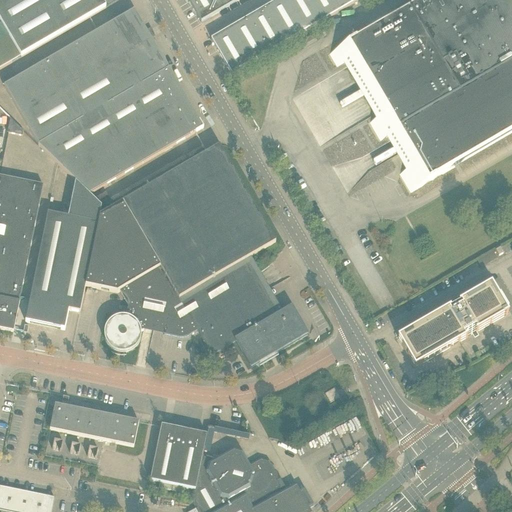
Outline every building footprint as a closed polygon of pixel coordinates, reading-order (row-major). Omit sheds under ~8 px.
[(100,0),(5,0),(0,3),(0,23),(20,58),(105,8),(100,0)] [(186,0),(189,3),(200,23),(201,23),(240,0),(186,0)] [(280,0),(219,35),(211,40),(215,48),(218,48),(217,51),(230,74),(358,0),(280,0)] [(374,28),(338,50),(329,55),(337,67),(346,62),(379,118),(369,123),(380,141),(390,136),(409,169),(399,175),(410,193),(455,167),(454,166),(511,132),(511,0),(424,0),(374,29),(374,28)] [(134,11),(73,47),(107,105),(168,70),(134,11)] [(38,146),(75,182),(89,196),(203,129),(168,70),(107,105),(73,47),(4,87),(38,146)] [(339,94),(353,86),(350,81),(336,90),(339,94)] [(10,120),(6,134),(22,137),(23,132),(10,120)] [(18,151),(19,139),(5,139),(4,150),(18,151)] [(122,204),(197,332),(211,356),(235,342),(251,369),(308,336),(292,308),(276,317),(253,278),(259,274),(250,259),(275,244),(219,147),(122,204)] [(0,177),(0,330),(13,333),(42,186),(0,177)] [(80,313),(85,287),(99,217),(101,208),(89,196),(75,182),(67,218),(47,214),(25,322),(64,330),(68,311),(80,313)] [(189,337),(197,332),(122,204),(99,217),(85,287),(117,294),(122,291),(130,306),(128,307),(125,318),(124,317),(122,317),(120,317),(119,318),(117,318),(116,319),(114,319),(113,320),(111,321),(110,322),(109,323),(108,324),(107,326),(106,327),(105,329),(104,330),(104,332),(104,333),(104,335),(104,337),(104,338),(104,340),(104,341),(105,343),(106,344),(107,346),(107,347),(108,348),(110,349),(111,350),(112,352),(114,352),(116,353),(118,354),(119,354),(121,354),(123,354),(125,354),(127,354),(128,353),(130,353),(131,352),(133,351),(134,350),(135,349),(136,348),(137,346),(138,345),(139,344),(140,342),(140,340),(140,339),(141,337),(141,335),(141,334),(140,332),(143,331),(145,325),(165,329),(163,335),(179,339),(180,339),(181,339),(183,339),(184,339),(185,338),(186,338),(187,337),(189,337)] [(495,251),(498,257),(503,254),(500,248),(495,251)] [(509,314),(508,313),(509,312),(493,285),(492,286),(491,284),(459,303),(459,304),(461,304),(462,306),(450,313),(449,310),(451,310),(450,308),(409,332),(410,333),(411,332),(412,335),(404,339),(403,337),(404,337),(403,335),(397,339),(414,369),(450,348),(450,347),(449,347),(448,345),(457,340),(458,342),(457,342),(458,343),(467,338),(466,337),(465,338),(463,335),(475,329),(476,331),(475,332),(476,333),(509,314)] [(324,396),(330,405),(339,399),(334,390),(324,396)] [(49,430),(103,441),(133,448),(138,423),(54,405),(49,430)] [(159,437),(150,482),(195,491),(193,502),(198,511),(309,511),(295,486),(282,493),(281,491),(282,487),(279,481),(269,462),(260,459),(248,466),(241,454),(239,453),(233,451),(218,460),(206,456),(205,459),(202,458),(206,436),(161,427),(159,437)] [(248,445),(250,438),(214,431),(213,437),(248,445)] [(214,434),(208,433),(204,456),(210,457),(214,434)] [(52,450),(61,451),(63,443),(54,441),(52,450)] [(70,453),(78,455),(80,446),(71,444),(70,453)] [(87,457),(95,459),(97,450),(89,448),(87,457)] [(0,510),(9,511),(51,511),(54,499),(48,497),(44,497),(0,487),(0,510)]
